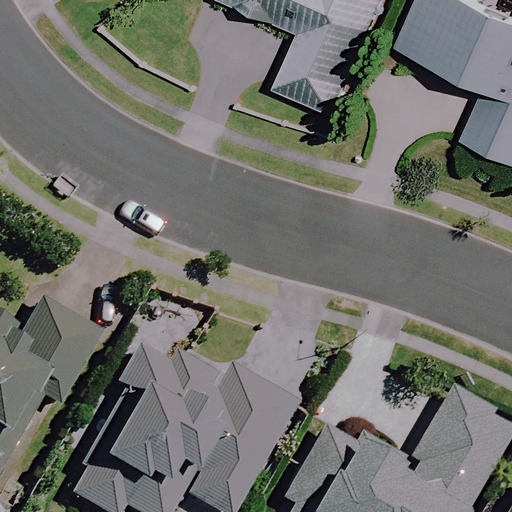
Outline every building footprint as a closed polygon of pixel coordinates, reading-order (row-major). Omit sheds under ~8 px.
[(381,0),(214,0),(297,36),(274,88),(333,114),(381,0)] [(511,22),(458,0),(418,0),(397,51),(480,86),(458,141),(511,162),(511,22)] [(0,431),(17,398),(50,414),(88,336),(26,306),(13,334),(0,327),(0,431)] [(215,387),(137,346),(57,498),(83,511),(164,511),(171,499),(195,511),(229,511),(285,407),(222,374),(215,387)] [(460,511),(503,431),(437,397),(399,470),(316,426),(270,511),(460,511)] [(511,511),(511,488),(497,511),(511,511)]
